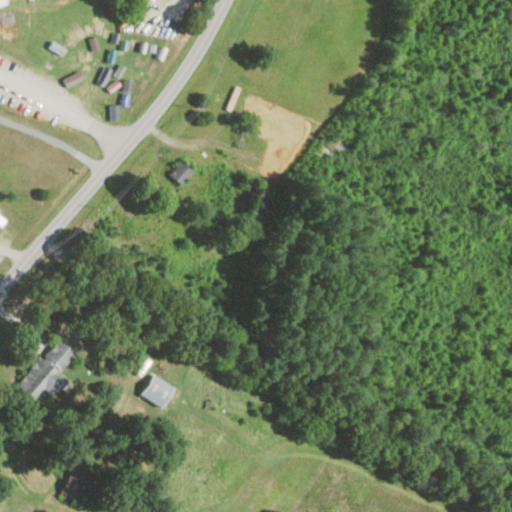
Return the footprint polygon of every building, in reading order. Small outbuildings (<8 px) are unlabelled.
[(166,174),(177,184),(189,170),(178,160),(166,174)] [(241,230),(251,234),(266,194),(256,190),(241,230)] [(72,353),(54,338),(14,386),(31,400),(41,387),(52,397),(65,381),(55,373),(72,353)] [(157,408),(170,387),(150,374),(136,395),(157,408)] [(89,476),(69,466),(56,495),(76,504),(89,476)]
